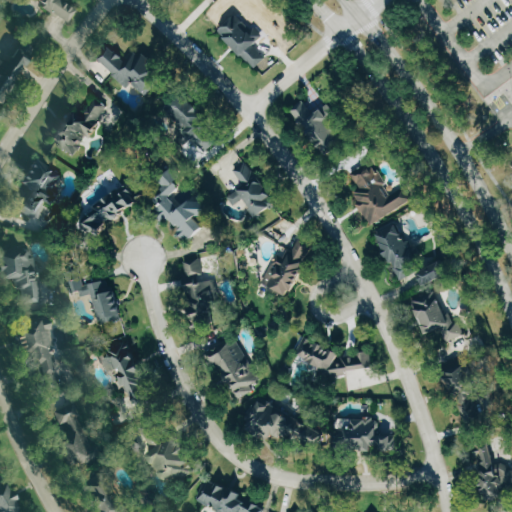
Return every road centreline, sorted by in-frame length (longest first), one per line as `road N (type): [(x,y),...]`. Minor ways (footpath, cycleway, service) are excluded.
road 1 (residential): [(448,511),(385,324),(318,200),(249,110),(135,0)]
road 2 (residential): [(109,0),(0,155),(7,411),(57,511)]
road 3 (residential): [(439,470),(393,480),(311,481),(238,456),(181,379),(143,256)]
road 4 (tertiary): [(308,0),(341,30),(452,189),(511,309)]
road 5 (tertiary): [(511,252),(425,95),(346,0)]
road 6 (residential): [(249,110),(341,30)]
road 7 (residential): [(357,267),(326,285),(317,304),(338,315),(374,301)]
